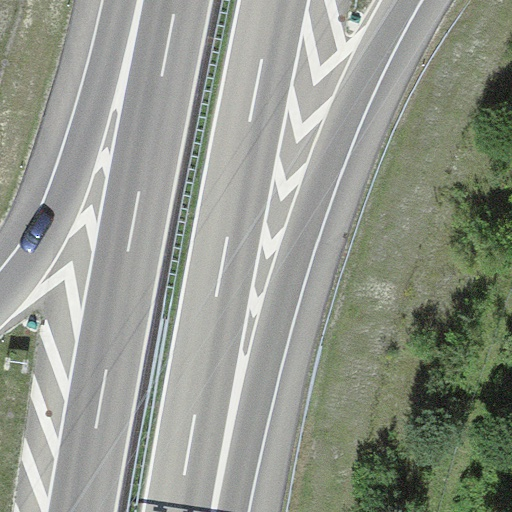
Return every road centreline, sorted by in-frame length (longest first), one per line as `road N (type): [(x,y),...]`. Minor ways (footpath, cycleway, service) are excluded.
road 1 (motorway): [(221,511),(313,214),(408,0)]
road 2 (motorway): [(181,511),(229,226),(278,0)]
road 3 (motorway): [(180,0),(85,511)]
road 4 (motorway): [(141,0),(68,196),(29,267),(0,300)]
